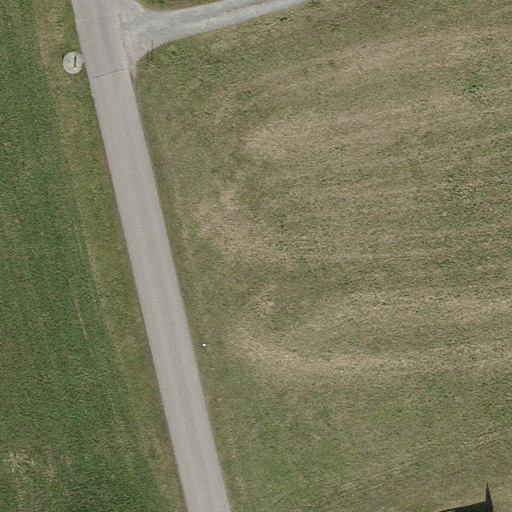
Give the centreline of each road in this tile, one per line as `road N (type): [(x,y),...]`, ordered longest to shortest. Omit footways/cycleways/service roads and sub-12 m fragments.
road 1 (residential): [(207,511),(97,0)]
road 2 (track): [(269,0),(107,44)]
